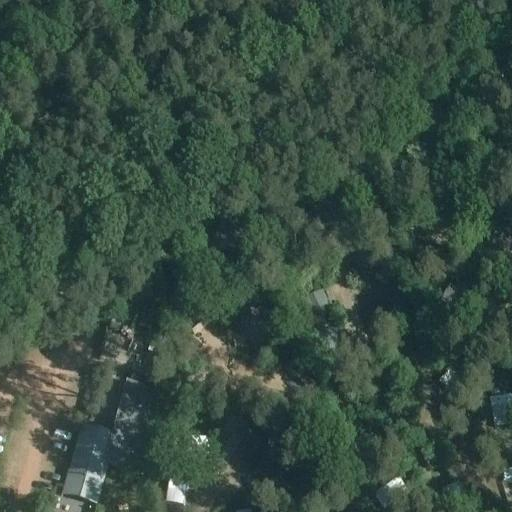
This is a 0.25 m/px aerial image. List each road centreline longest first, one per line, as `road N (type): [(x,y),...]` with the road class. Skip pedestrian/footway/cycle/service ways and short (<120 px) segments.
road 1 (track): [(0,315),(302,217),(424,217),(511,248)]
road 2 (track): [(178,252),(256,98),(341,0)]
